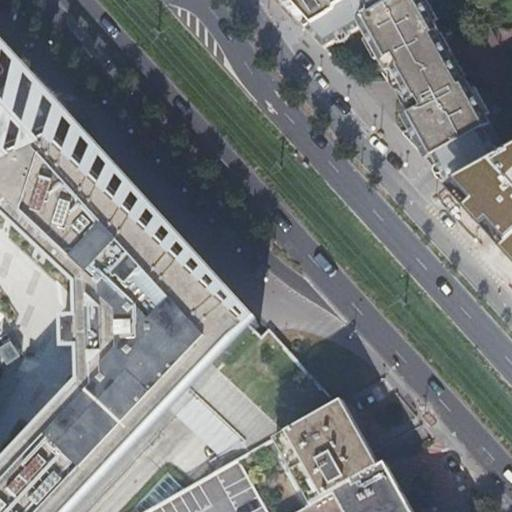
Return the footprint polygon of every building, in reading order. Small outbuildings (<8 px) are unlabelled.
[(280,0),(284,4),(310,32),(340,17),(334,8),(347,0),(280,0)] [(458,181),(498,159),(482,130),(491,125),(486,116),(472,91),(467,82),(465,83),(462,79),(446,50),(439,37),(436,32),(439,31),(434,22),(422,0),(347,0),(334,8),(340,17),(310,32),(326,50),(335,45),(338,42),(349,36),(359,29),(368,40),(383,59),(392,70),(402,82),(410,97),(416,108),(406,114),(413,129),(427,161),(434,168),(450,185),(458,181)] [(427,0),(422,0),(434,22),(438,19),(427,0)] [(444,35),(439,37),(446,50),(462,79),(466,77),(444,35)] [(338,42),(335,45),(336,45),(338,46),(340,45),(342,45),(343,44),(345,43),(346,42),(347,41),(348,39),(348,37),(349,36),(338,42)] [(380,61),(383,59),(368,40),(365,42),(380,61)] [(0,511),(87,511),(198,394),(257,330),(260,327),(55,136),(1,161),(0,160),(0,79),(9,74),(0,61),(0,511)] [(407,99),(410,97),(402,82),(392,70),(389,73),(400,86),(407,99)] [(472,91),(486,116),(489,114),(476,89),(472,91)] [(482,130),(498,159),(507,154),(495,133),(491,125),(482,130)] [(403,134),(427,161),(413,129),(403,134)] [(511,150),(507,154),(498,159),(458,181),(472,201),(468,205),(476,214),(478,212),(488,223),(486,225),(511,253),(511,150)] [(259,449),(279,438),(340,404),(341,403),(272,328),(263,336),(257,330),(198,394),(259,449)] [(350,421),(357,418),(347,400),(341,403),(340,404),(350,421)] [(316,504),(377,471),(369,454),(375,451),(357,418),(350,421),(340,404),(279,438),(316,504)] [(377,471),(384,467),(375,451),(369,454),(377,471)] [(416,511),(390,464),(384,467),(377,471),(316,504),(302,511),(416,511)] [(148,511),(189,489),(170,475),(133,511),(148,511)]
